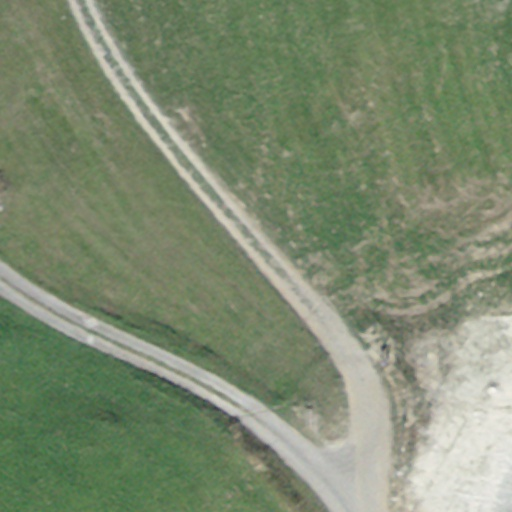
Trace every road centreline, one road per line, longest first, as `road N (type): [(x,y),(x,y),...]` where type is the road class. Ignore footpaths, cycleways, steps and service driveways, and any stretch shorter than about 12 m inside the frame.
road 1 (track): [(80,0),(143,107),(360,370),(372,511)]
road 2 (track): [(352,511),(313,464),(218,390),(70,321),(0,276)]
